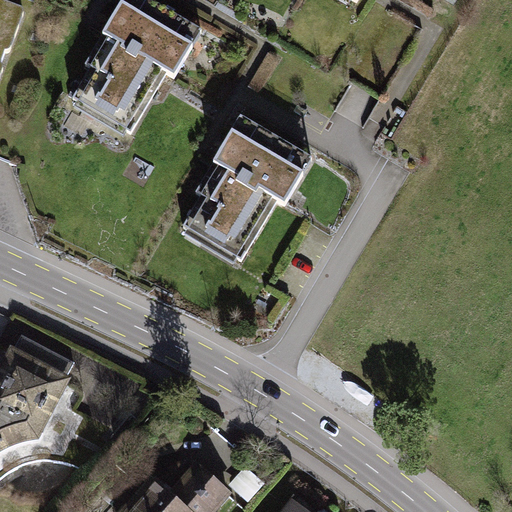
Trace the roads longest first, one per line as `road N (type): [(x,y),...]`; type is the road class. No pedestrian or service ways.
road 1 (primary): [(264,395),(0,263)]
road 2 (residential): [(264,395),(389,181)]
road 3 (primary): [(426,511),(264,395)]
